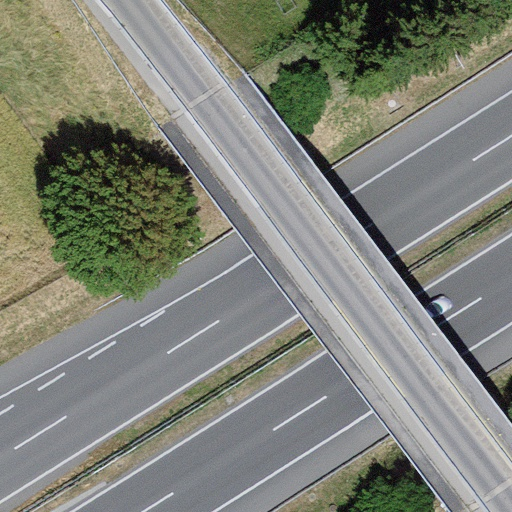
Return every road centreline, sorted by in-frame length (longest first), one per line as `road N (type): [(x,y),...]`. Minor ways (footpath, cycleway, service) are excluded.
road 1 (tertiary): [(128,0),(511,506)]
road 2 (motorway): [(511,136),(0,459)]
road 3 (motorway): [(144,511),(511,279)]
